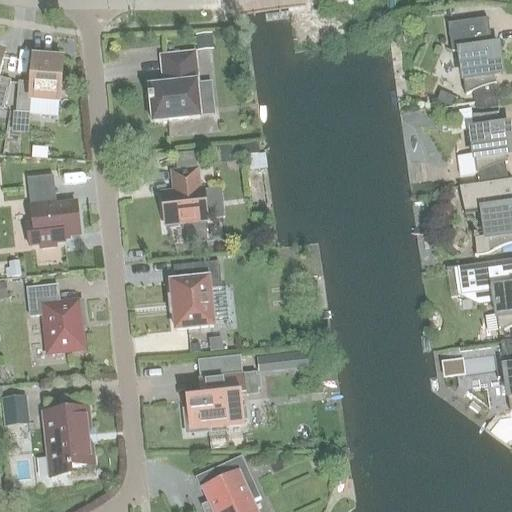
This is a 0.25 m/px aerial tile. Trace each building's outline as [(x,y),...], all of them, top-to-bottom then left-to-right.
[(501,76),(497,45),(496,46),(496,47),(491,48),(487,20),(447,26),(451,55),(458,53),(465,97),(466,97),(480,90),(496,85),(494,76),(500,75),(500,77),(501,76)] [(212,45),(211,34),(195,36),(196,47),(212,45)] [(0,55),(0,111),(3,112),(10,83),(0,80),(0,72),(4,55),(3,54),(3,56),(0,55)] [(150,89),(151,98),(148,99),(148,104),(151,103),(152,106),(149,107),(150,121),(153,121),(153,124),(199,119),(192,57),(163,60),(166,88),(150,89)] [(33,61),(33,59),(30,85),(18,84),(15,114),(29,115),(30,100),(59,103),(62,63),(33,61)] [(473,157),(457,159),(460,178),(476,176),(477,176),(481,174),(485,172),(489,170),(494,168),(498,167),(502,165),(507,164),(506,155),(511,155),(511,156),(511,155),(511,151),(508,125),(507,125),(507,126),(497,127),(496,116),(498,115),(498,114),(494,115),(490,115),(486,116),(482,116),(478,116),(475,116),(471,117),(473,131),(470,131),(473,157)] [(226,149),(210,151),(212,167),(228,165),(226,149)] [(177,195),(161,197),(164,226),(187,224),(187,226),(203,224),(203,222),(206,222),(203,192),(199,193),(197,172),(172,175),(173,186),(176,186),(177,195)] [(28,247),(39,246),(39,251),(55,249),(55,244),(64,243),(64,237),(79,236),(76,207),(56,209),(52,178),(27,181),(32,228),(26,229),(28,247)] [(511,182),(458,190),(463,213),(481,211),(485,238),(474,240),(475,258),(479,258),(480,258),(481,258),(482,258),(483,257),(484,257),(485,257),(486,256),(487,256),(488,255),(490,254),(491,253),(492,253),(494,252),(495,251),(497,250),(498,250),(500,249),(501,249),(503,248),(504,247),(506,247),(507,246),(509,246),(510,245),(511,245),(511,244),(511,182)] [(511,261),(446,271),(446,272),(454,271),(457,271),(460,297),(492,293),(498,334),(500,334),(505,331),(511,328),(511,261)] [(21,279),(19,263),(8,265),(9,270),(5,271),(6,280),(21,279)] [(213,329),(209,291),(221,290),(218,264),(190,267),(192,283),(170,285),(175,333),(213,329)] [(48,356),(83,352),(80,323),(84,322),(82,303),(56,306),(54,289),(57,289),(57,288),(27,292),(30,319),(43,317),(48,356)] [(511,345),(500,347),(510,414),(511,414),(511,412),(511,345)] [(190,347),(191,356),(200,355),(199,346),(190,347)] [(465,352),(466,367),(489,365),(488,350),(465,352)] [(312,354),(257,360),(259,375),(313,370),(312,354)] [(187,403),(188,413),(185,413),(187,435),(207,432),(207,429),(242,425),(242,421),(245,421),(244,410),(241,411),(239,398),(256,396),(255,391),(259,390),(257,380),(254,380),(254,378),(199,383),(201,401),(187,403)] [(4,430),(29,427),(26,399),(1,402),(4,430)] [(70,478),(69,470),(93,467),(87,411),(44,416),(50,480),(70,478)] [(255,511),(252,504),(260,500),(253,485),(243,489),(237,477),(247,472),(241,459),(217,470),(223,483),(204,491),(210,504),(200,508),(202,511),(255,511)]
